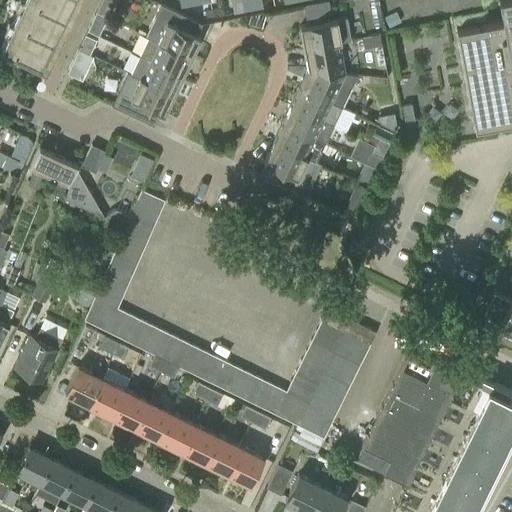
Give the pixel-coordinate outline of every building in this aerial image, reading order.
[(24,0),(25,0),(21,10),(18,8),(11,23),(14,24),(9,34),(7,32),(0,45),(0,46),(40,66),(40,64),(70,0),(24,0)] [(248,9),(246,0),(230,0),(233,12),(248,9)] [(261,0),(246,0),(248,9),(263,6),(261,0)] [(321,15),(330,13),(328,0),(303,5),(305,18),(321,15)] [(511,0),(498,0),(502,20),(456,29),(474,128),(511,121),(511,0)] [(160,3),(145,34),(190,56),(200,36),(190,32),(196,20),(160,3)] [(95,11),(106,16),(110,9),(99,4),(95,11)] [(106,16),(95,11),(92,19),(103,24),(106,16)] [(399,13),(386,15),(388,26),(400,24),(399,13)] [(303,46),(338,41),(340,41),(336,18),(299,25),(303,46)] [(147,36),(139,54),(181,75),(190,56),(145,34),(145,35),(147,36)] [(378,34),(366,36),(369,47),(381,44),(378,34)] [(81,41),(78,48),(89,54),(92,46),(81,41)] [(344,72),(338,41),(303,46),(307,67),(344,72)] [(89,54),(78,48),(74,56),(85,61),(89,54)] [(127,70),(126,71),(173,93),(181,75),(139,54),(130,72),(127,70)] [(307,67),(299,83),(342,103),(356,73),(344,72),(307,67)] [(39,80),(40,79),(41,79),(42,78),(43,77),(43,76),(43,75),(43,74),(43,73),(42,72),(41,71),(40,71),(39,71),(38,71),(37,71),(36,72),(35,72),(34,73),(34,74),(34,75),(34,76),(34,77),(35,78),(36,79),(37,80),(38,80),(39,80)] [(173,93),(126,71),(111,104),(148,121),(154,109),(163,113),(173,93)] [(385,91),(387,77),(369,74),(367,88),(385,91)] [(299,83),(291,101),(334,121),(342,103),(299,83)] [(334,121),(291,101),(281,123),(323,143),(334,121)] [(411,103),(402,104),(406,126),(415,124),(411,103)] [(375,120),(394,130),(396,126),(394,112),(378,114),(375,120)] [(323,143),(281,123),(272,142),(320,164),(320,162),(315,160),(323,143)] [(377,136),(388,142),(393,131),(376,123),(371,133),(377,136)] [(377,136),(374,144),(385,149),(388,142),(377,136)] [(84,159),(106,168),(113,148),(91,140),(84,159)] [(320,164),(272,142),(262,161),(295,176),(293,182),(308,189),(320,164)] [(385,149),(374,144),(371,151),(382,156),(385,149)] [(77,163),(76,162),(76,163),(39,146),(40,146),(38,145),(28,168),(68,186),(63,197),(95,211),(98,206),(75,167),(77,163)] [(8,154),(2,166),(12,170),(14,165),(18,158),(11,155),(8,154)] [(32,172),(27,184),(39,189),(44,178),(32,172)] [(360,173),(356,180),(367,186),(371,179),(360,173)] [(68,186),(55,180),(50,191),(63,197),(68,186)] [(361,200),(367,186),(356,180),(353,188),(355,193),(353,197),(361,200)] [(159,210),(163,199),(140,189),(136,200),(159,210)] [(159,210),(136,200),(131,210),(154,220),(159,210)] [(126,221),(129,214),(115,207),(106,214),(105,216),(125,225),(126,221)] [(149,231),(154,220),(131,210),(129,214),(126,221),(149,231)] [(145,241),(149,231),(126,221),(125,225),(122,231),(145,241)] [(140,252),(145,241),(122,231),(117,242),(140,252)] [(136,263),(140,252),(117,242),(113,253),(136,263)] [(11,265),(5,281),(12,285),(15,278),(25,254),(18,251),(13,265),(12,265),(11,265)] [(136,263),(113,253),(108,263),(131,273),(136,263)] [(33,282),(29,291),(44,299),(57,273),(54,272),(59,262),(49,257),(44,267),(42,266),(33,282)] [(126,284),(131,273),(108,263),(104,274),(126,284)] [(122,294),(126,284),(104,274),(99,284),(122,294)] [(80,278),(71,297),(87,304),(96,285),(80,278)] [(94,296),(117,306),(122,294),(99,284),(94,296)] [(511,300),(494,292),(482,316),(511,330),(511,300)] [(94,296),(84,318),(117,335),(128,312),(117,306),(94,296)] [(1,302),(0,303),(0,339),(9,322),(7,321),(13,308),(1,302)] [(334,322),(339,313),(326,307),(322,316),(334,322)] [(127,340),(139,317),(128,312),(117,335),(127,340)] [(346,328),(351,319),(339,313),(334,322),(346,328)] [(334,322),(322,316),(317,327),(342,339),(347,329),(346,328),(334,322)] [(138,345),(149,322),(139,317),(127,340),(138,345)] [(358,334),(363,325),(351,319),(346,328),(347,329),(358,334)] [(148,350),(160,328),(149,322),(138,345),(148,350)] [(370,341),(375,331),(363,325),(358,334),(370,341)] [(342,339),(317,327),(312,337),(337,349),(342,339)] [(29,332),(13,365),(41,379),(58,346),(62,338),(39,328),(35,335),(29,332)] [(159,356),(170,333),(160,328),(148,350),(154,353),(159,356)] [(370,341),(358,334),(347,329),(342,339),(365,351),(370,341)] [(97,345),(110,352),(116,340),(103,333),(97,345)] [(169,361),(181,338),(170,333),(159,356),(166,360),(169,361)] [(337,349),(312,337),(306,347),(331,360),(337,349)] [(179,366),(191,343),(181,338),(169,361),(178,366),(179,366)] [(365,351),(342,339),(337,349),(360,361),(365,351)] [(124,358),(129,347),(116,340),(110,352),(124,358)] [(190,372),(202,348),(191,343),(179,366),(190,372)] [(331,360),(306,347),(301,358),(326,370),(331,360)] [(409,347),(361,444),(388,457),(382,470),(405,481),(389,511),(469,511),(511,427),(511,398),(511,397),(511,390),(475,372),(472,378),(409,347)] [(200,377),(212,353),(202,348),(190,372),(200,377)] [(360,361),(337,349),(331,360),(355,372),(360,361)] [(159,356),(154,353),(148,365),(161,371),(166,360),(159,356)] [(211,382),(222,358),(212,353),(200,377),(211,382)] [(221,387),(233,363),(222,358),(211,382),(221,387)] [(326,370),(301,358),(296,368),(321,381),(326,370)] [(166,360),(161,371),(173,377),(178,366),(169,361),(166,360)] [(355,372),(331,360),(326,370),(350,382),(355,372)] [(88,402),(101,375),(78,363),(64,390),(88,402)] [(232,392),(243,369),(233,363),(221,387),(232,392)] [(316,391),(321,381),(296,368),(291,378),(316,391)] [(242,398),(254,374),(243,369),(232,392),(242,398)] [(350,382),(326,370),(321,381),(345,392),(350,382)] [(252,403),(264,379),(254,374),(242,398),(252,403)] [(101,375),(88,402),(111,413),(124,386),(101,375)] [(286,389),(274,413),(296,424),(299,426),(306,412),(311,401),(316,391),(291,378),(286,389)] [(205,398),(211,386),(198,379),(192,391),(205,398)] [(263,408),(275,384),(264,379),(252,403),(263,408)] [(345,392),(321,381),(316,391),(339,403),(345,392)] [(275,384),(263,408),(274,413),(286,389),(275,384)] [(124,386),(111,413),(133,425),(147,398),(124,386)] [(225,392),(211,386),(205,398),(219,405),(225,392)] [(339,403),(316,391),(311,401),(334,413),(339,403)] [(147,398),(133,425),(156,436),(170,409),(147,398)] [(334,413),(311,401),(306,412),(329,423),(334,413)] [(252,422),(258,409),(245,403),(239,415),(252,422)] [(170,409),(156,436),(179,448),(193,421),(170,409)] [(258,409),(252,422),(266,428),(272,416),(258,409)] [(329,423),(306,412),(299,426),(322,437),(329,423)] [(193,421),(179,448),(202,459),(216,432),(193,421)] [(322,437),(299,426),(296,424),(290,437),(316,450),(322,437)] [(239,444),(216,432),(202,459),(225,471),(239,444)] [(239,444),(225,471),(249,483),(262,456),(239,444)] [(388,457),(361,444),(355,456),(382,470),(388,457)] [(39,481),(51,457),(28,446),(16,470),(39,481)] [(51,457),(39,481),(61,492),(73,467),(51,457)] [(277,462),(265,487),(281,495),(293,470),(277,462)] [(73,467),(61,492),(83,503),(95,478),(73,467)] [(308,511),(321,485),(298,473),(284,499),(308,511)] [(105,511),(117,489),(95,478),(83,503),(100,511),(105,511)] [(0,498),(1,499),(0,499),(11,505),(18,492),(7,487),(8,484),(0,480),(0,498)] [(336,511),(345,496),(321,485),(308,511),(309,511),(336,511)] [(132,511),(139,500),(117,489),(105,511),(132,511)] [(352,499),(344,511),(362,511),(365,506),(352,499)] [(161,511),(139,500),(132,511),(161,511)] [(50,511),(52,509),(41,503),(37,511),(50,511)]
